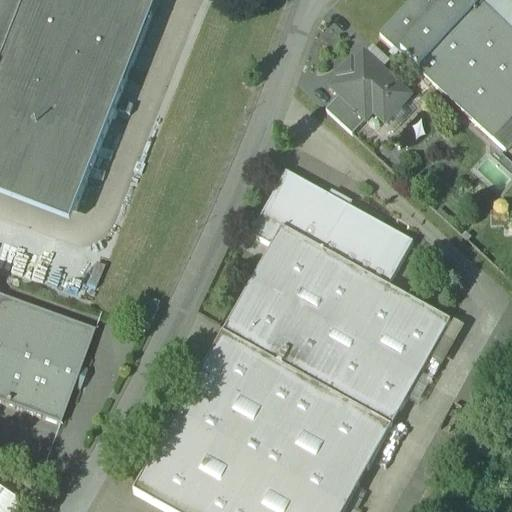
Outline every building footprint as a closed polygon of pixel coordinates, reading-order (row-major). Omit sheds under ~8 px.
[(0,0),(0,129),(39,145),(68,72),(123,94),(159,0),(0,0)] [(511,36),(472,0),(416,0),(380,39),(494,145),(511,126),(511,36)] [(511,9),(502,0),(472,0),(511,36),(511,9)] [(410,100),(364,57),(331,92),(340,100),(366,124),(373,117),(385,128),(410,100)] [(68,72),(39,145),(0,129),(0,201),(71,229),(123,94),(68,72)] [(366,124),(340,100),(326,114),(352,139),(366,124)] [(511,126),(494,145),(506,156),(511,149),(511,126)] [(511,162),(494,146),(486,153),(511,176),(511,162)] [(413,248),(286,177),(251,239),(272,251),(222,339),(391,434),(451,328),(388,293),(413,248)] [(143,298),(129,326),(147,335),(161,307),(143,298)] [(94,335),(0,300),(0,406),(60,429),(73,392),(80,394),(87,374),(81,372),(94,335)] [(347,511),(391,434),(222,339),(134,497),(160,511),(347,511)] [(0,511),(18,511),(0,499),(0,511)]
